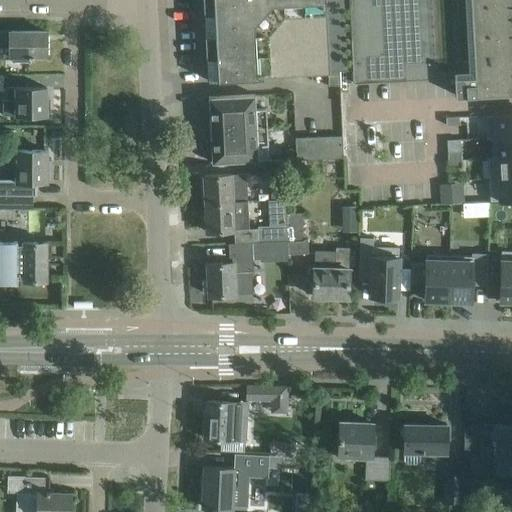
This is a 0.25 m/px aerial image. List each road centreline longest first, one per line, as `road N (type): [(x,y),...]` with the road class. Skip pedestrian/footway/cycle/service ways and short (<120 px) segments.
road 1 (tertiary): [(162,351),(511,354)]
road 2 (residential): [(157,200),(76,200),(76,3)]
road 3 (residential): [(157,200),(145,3)]
road 4 (tertiary): [(0,350),(162,351)]
road 5 (residential): [(0,450),(157,456)]
road 6 (residential): [(162,351),(157,200)]
